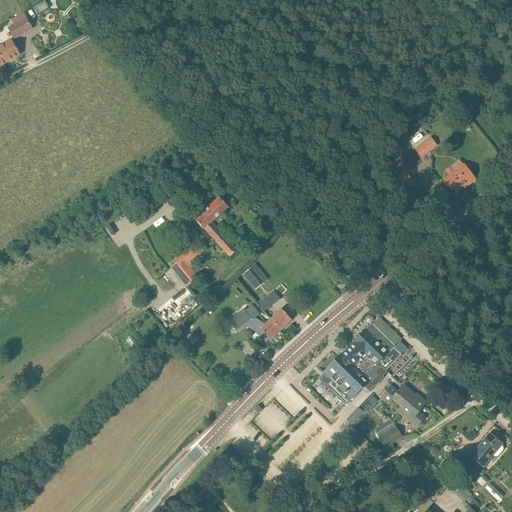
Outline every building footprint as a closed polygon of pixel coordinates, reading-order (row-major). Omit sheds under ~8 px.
[(26,18),(9,28),(15,39),(32,29),(26,18)] [(20,55),(11,41),(11,40),(0,46),(0,55),(5,64),(20,55)] [(414,150),(421,158),(437,146),(431,137),(414,150)] [(463,165),(444,180),(455,195),(475,180),(463,165)] [(407,189),(414,183),(403,169),(396,174),(407,189)] [(229,257),(237,251),(211,222),(228,207),(219,197),(194,220),(204,230),(215,241),(229,257)] [(191,268),(200,261),(199,260),(209,252),(199,240),(174,260),(180,267),(174,272),(186,287),(198,277),(191,268)] [(255,265),(243,275),(255,290),(268,280),(255,265)] [(273,291),(257,304),(264,312),(280,299),(273,291)] [(255,318),(260,315),(255,308),(252,310),(249,307),(231,321),(230,320),(229,321),(238,332),(245,326),(255,318)] [(271,320),(282,330),(292,320),(286,314),(284,312),(281,309),(271,320)] [(265,342),(266,343),(270,339),(271,340),(282,330),(271,320),(265,325),(261,321),(255,318),(245,326),(250,328),(255,330),(259,333),(263,337),(266,342),(265,342)] [(395,346),(394,347),(384,337),(371,325),(372,324),(353,342),(354,343),(350,347),(349,346),(347,348),(345,350),(346,350),(342,355),(342,354),(318,379),(345,405),(364,386),(370,392),(375,386),(376,387),(384,377),(383,376),(387,371),(401,355),(393,348),(395,346)] [(193,332),(186,337),(191,344),(198,338),(193,332)] [(400,413),(416,427),(424,418),(418,412),(426,403),(421,398),(420,399),(404,386),(399,392),(391,386),(381,398),(389,404),(393,399),(404,408),(400,413)] [(371,394),(358,407),(359,407),(365,414),(378,401),(371,394)] [(359,407),(346,420),(354,428),(366,415),(365,414),(359,407)] [(379,427),(373,431),(377,438),(384,448),(392,443),(402,437),(394,426),(383,434),(379,427)] [(498,456),(503,450),(503,447),(501,446),(503,444),(490,433),(470,456),(471,457),(466,463),(470,467),(466,472),(473,477),(483,466),(483,467),(494,455),(495,456),(498,456)] [(486,491),(500,500),(503,495),(490,486),(486,491)]
